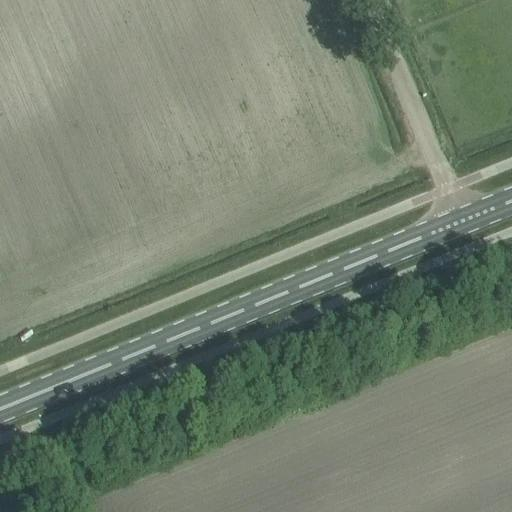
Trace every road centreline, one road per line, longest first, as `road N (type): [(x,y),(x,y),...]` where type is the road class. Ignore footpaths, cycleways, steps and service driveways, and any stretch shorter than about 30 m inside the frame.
road 1 (primary): [(0,410),(511,202)]
road 2 (track): [(465,221),(362,0)]
